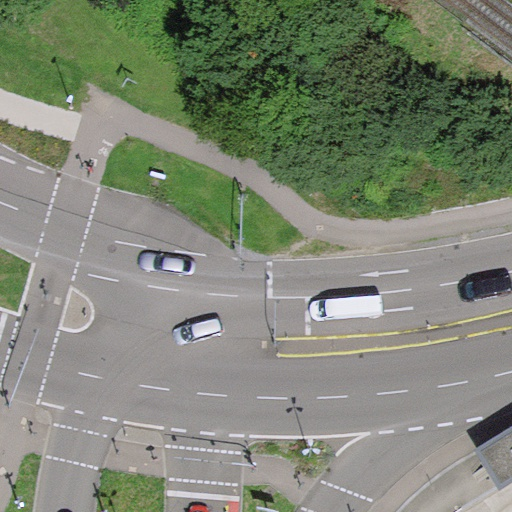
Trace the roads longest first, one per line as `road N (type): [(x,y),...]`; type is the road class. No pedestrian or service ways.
road 1 (primary): [(511,271),(309,293),(157,275)]
road 2 (primary): [(199,393),(426,390)]
road 3 (primary): [(157,275),(68,224),(0,199)]
road 4 (primary): [(328,511),(426,390)]
road 5 (primary): [(95,378),(65,511)]
road 6 (primary): [(199,393),(197,346),(157,275)]
road 7 (primary): [(157,275),(109,331),(95,378)]
